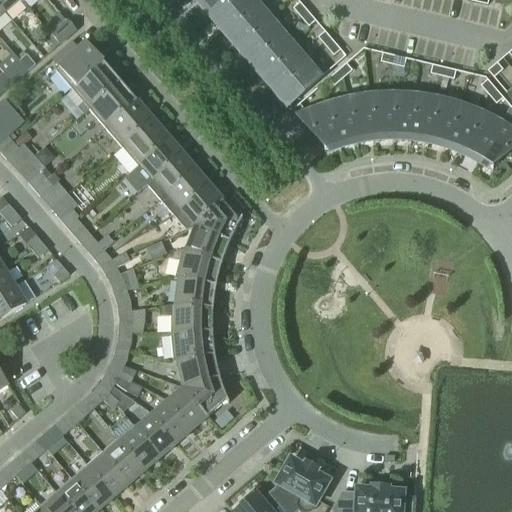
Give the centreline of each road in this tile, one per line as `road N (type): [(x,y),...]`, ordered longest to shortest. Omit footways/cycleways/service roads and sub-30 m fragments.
road 1 (residential): [(0,458),(87,382),(108,333),(98,289),(0,175)]
road 2 (residential): [(76,0),(282,239)]
road 3 (residential): [(330,198),(163,0)]
road 4 (residential): [(317,0),(326,9),(501,49),(511,39)]
road 5 (residential): [(282,239),(260,287),(259,339),(296,409)]
road 6 (residential): [(491,233),(429,191),(379,185),(330,198)]
road 7 (residential): [(177,511),(296,409)]
